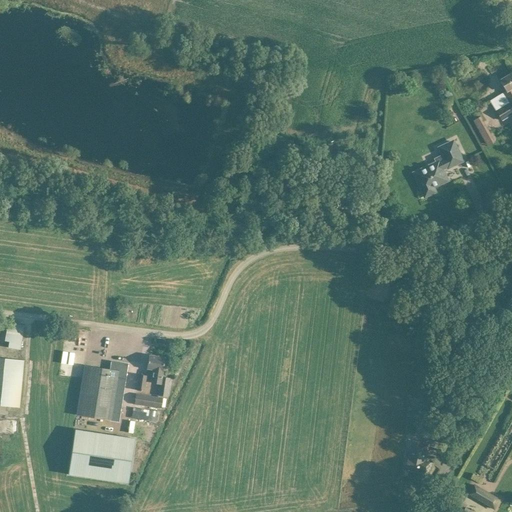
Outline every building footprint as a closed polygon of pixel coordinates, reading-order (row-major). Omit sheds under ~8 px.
[(506,91),(490,102),(502,121),(503,120),(507,117),(511,114),(511,106),(510,103),(511,102),(511,73),(504,78),(500,81),(506,91)] [(481,117),(473,121),(476,126),(483,122),(481,117)] [(511,123),(501,127),(506,140),(511,137),(511,123)] [(487,129),(480,133),(486,144),(494,140),(487,129)] [(435,192),(433,187),(447,181),(442,170),(448,167),(448,168),(462,161),(453,142),(439,148),(443,156),(436,160),(437,163),(414,174),(425,197),(435,192)] [(20,350),(24,326),(4,322),(0,340),(9,342),(8,348),(20,350)] [(453,346),(452,346),(452,354),(468,354),(467,345),(463,346),(453,346)] [(149,356),(147,368),(154,369),(152,382),(161,384),(159,396),(167,397),(170,378),(162,377),(165,359),(149,356)] [(0,406),(20,408),(22,386),(23,371),(24,361),(0,358),(0,406)] [(85,366),(77,415),(110,421),(119,422),(128,364),(111,361),(110,370),(85,366)] [(45,362),(44,369),(51,370),(52,363),(45,362)] [(147,375),(138,374),(136,390),(145,391),(147,375)] [(134,404),(161,408),(163,398),(136,394),(134,404)] [(133,410),(131,422),(136,423),(136,422),(148,423),(149,414),(138,412),(138,411),(133,410)] [(429,421),(428,431),(440,431),(441,422),(441,421),(439,421),(429,421)] [(68,475),(129,484),(135,439),(75,430),(68,475)] [(412,440),(405,470),(424,474),(430,444),(412,440)] [(500,500),(474,485),(468,494),(494,509),(500,500)]
